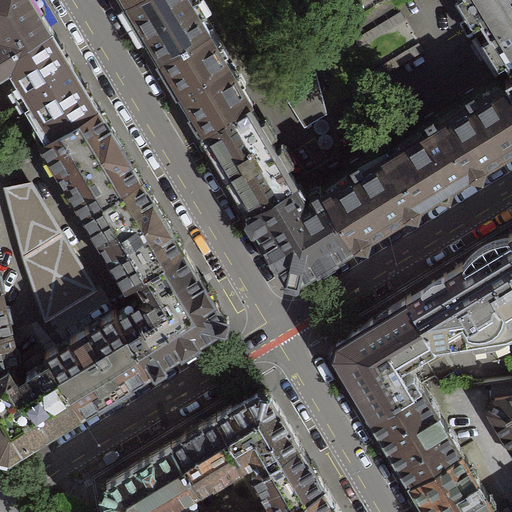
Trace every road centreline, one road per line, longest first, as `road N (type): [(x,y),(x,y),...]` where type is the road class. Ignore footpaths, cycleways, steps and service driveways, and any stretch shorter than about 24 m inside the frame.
road 1 (residential): [(276,331),(87,0)]
road 2 (residential): [(276,331),(0,499)]
road 3 (residential): [(511,189),(276,331)]
road 4 (residential): [(380,511),(276,331)]
